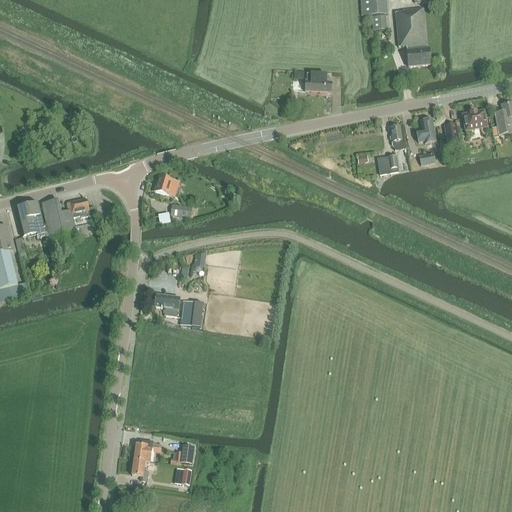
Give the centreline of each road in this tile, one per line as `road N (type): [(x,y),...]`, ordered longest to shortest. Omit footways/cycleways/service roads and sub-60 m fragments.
road 1 (tertiary): [(125,176),(240,141),(511,85)]
road 2 (tertiary): [(101,511),(136,244),(125,176)]
road 3 (track): [(297,129),(220,81),(234,14)]
road 4 (tertiary): [(0,205),(125,176)]
road 5 (track): [(169,54),(59,0)]
